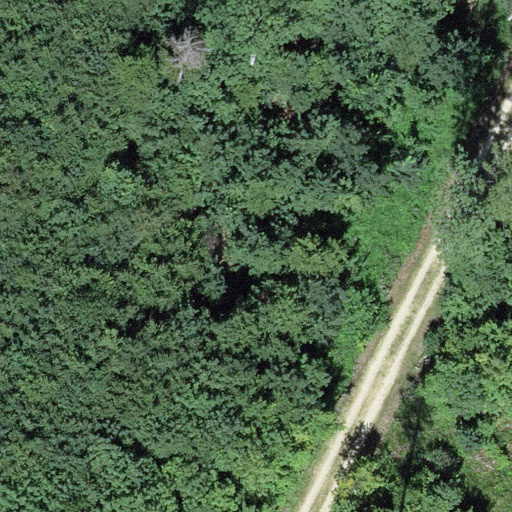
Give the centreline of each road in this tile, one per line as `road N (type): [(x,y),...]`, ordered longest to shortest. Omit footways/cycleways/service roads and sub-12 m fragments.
road 1 (track): [(17,0),(0,59),(0,423),(20,511)]
road 2 (track): [(511,120),(316,511)]
